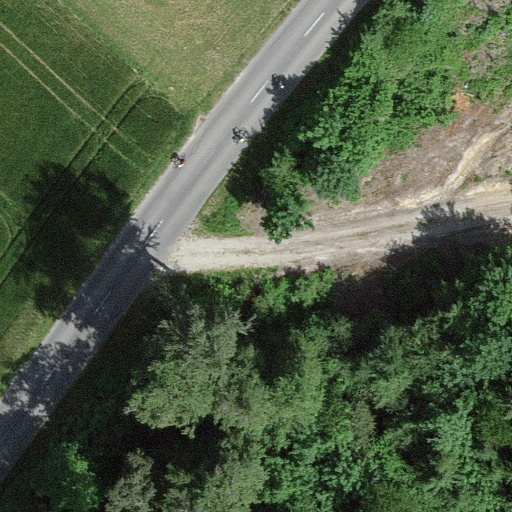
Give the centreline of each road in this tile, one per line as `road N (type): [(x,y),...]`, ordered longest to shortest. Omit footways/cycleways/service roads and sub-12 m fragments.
road 1 (tertiary): [(337,0),(272,74),(0,445)]
road 2 (track): [(146,243),(256,252),(330,245),(511,203)]
